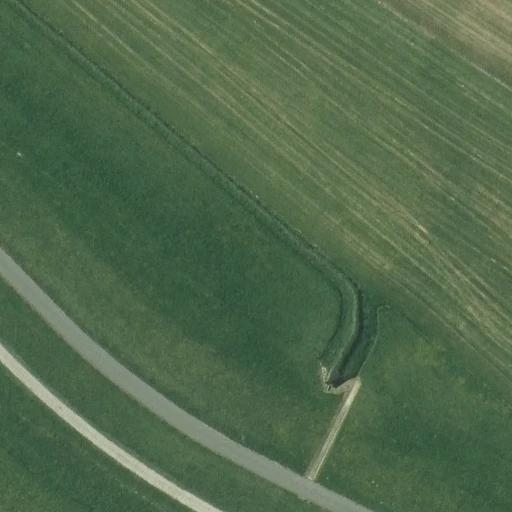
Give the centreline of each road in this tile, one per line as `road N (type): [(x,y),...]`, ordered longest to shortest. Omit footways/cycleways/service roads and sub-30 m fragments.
road 1 (unclassified): [(0,257),(121,371),(203,431),(357,511)]
road 2 (track): [(0,351),(65,414),(205,511)]
